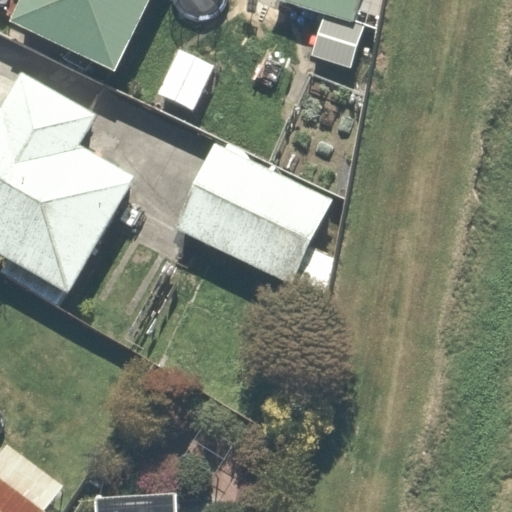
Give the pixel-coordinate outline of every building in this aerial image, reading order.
[(156,0),(18,0),(5,30),(119,82),(156,0)] [(387,0),(273,0),(381,28),(387,0)] [(221,67),(180,45),(156,92),(198,113),(221,67)] [(0,251),(70,290),(129,183),(82,157),(101,122),(0,66),(0,251)] [(319,246),(343,195),(217,134),(172,227),(322,299),(342,257),(319,246)] [(228,310),(184,292),(160,351),(204,369),(228,310)] [(55,511),(73,488),(11,440),(0,454),(0,511),(55,511)]
